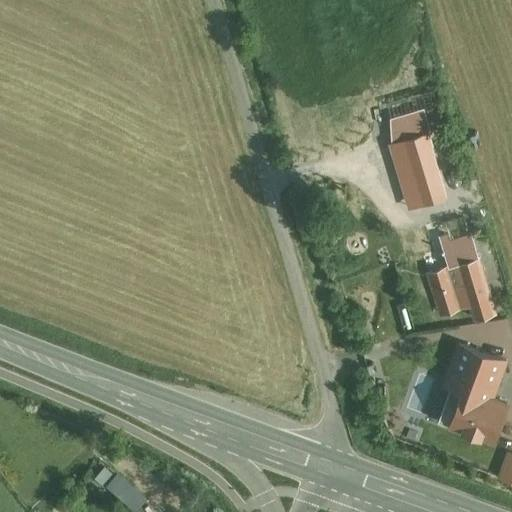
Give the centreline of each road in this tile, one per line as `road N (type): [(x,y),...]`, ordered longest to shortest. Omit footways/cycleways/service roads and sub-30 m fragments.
road 1 (unclassified): [(332,426),(212,0)]
road 2 (secondary): [(0,341),(197,420)]
road 3 (secondary): [(197,420),(322,466)]
road 4 (secondary): [(197,420),(256,477),(273,511)]
